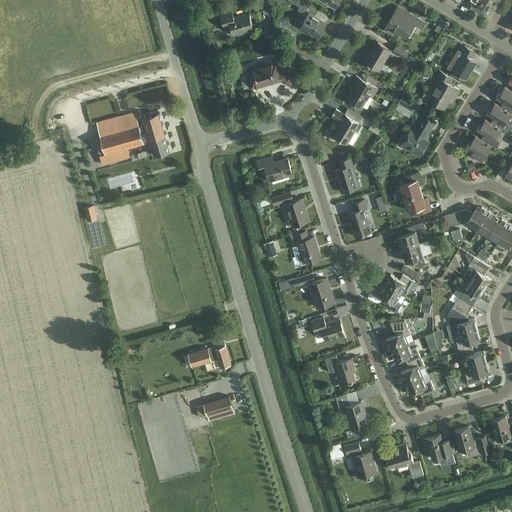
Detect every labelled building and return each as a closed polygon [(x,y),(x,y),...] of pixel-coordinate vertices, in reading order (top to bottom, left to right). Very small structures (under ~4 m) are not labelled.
[(299,0),(298,0),(296,4),(299,6),(297,9),(301,12),(299,16),(304,19),(300,25),(318,36),(326,23),(314,15),(317,10),(306,4),(299,0)] [(486,9),(491,0),(462,0),(461,1),(471,8),(475,3),(486,9)] [(220,14),(224,26),(230,25),(232,33),(253,28),(248,12),(233,16),(231,11),(220,14)] [(394,11),(383,28),(386,30),(388,26),(406,37),(415,23),(421,27),(425,22),(409,12),(406,18),(394,11)] [(286,17),(278,19),(280,26),(288,24),(286,17)] [(328,20),(326,26),(335,29),(337,24),(328,20)] [(371,52),(370,51),(364,61),(378,69),(391,49),(378,41),(371,52)] [(256,44),(249,47),(251,54),(258,51),(256,44)] [(404,58),(408,51),(396,44),(392,51),(404,58)] [(455,55),(447,67),(453,71),(465,78),(476,60),(472,58),(475,52),(463,45),(457,55),(461,57),(461,58),(455,55)] [(414,67),(418,61),(410,56),(406,62),(414,67)] [(257,67),(247,70),(252,86),(273,80),(273,81),(281,79),(290,84),(297,72),(287,66),(285,70),(274,64),(272,64),(271,59),(256,64),(257,67)] [(436,85),(428,98),(442,107),(450,94),(454,96),(459,89),(449,83),(452,78),(440,70),(432,82),(436,85)] [(355,84),(347,98),(361,106),(368,94),(372,96),(377,88),(356,75),(351,82),(355,84)] [(498,91),(495,95),(503,100),(499,105),(511,112),(511,110),(511,90),(504,86),(500,92),(498,91)] [(395,92),(391,97),(396,101),(400,95),(395,92)] [(417,103),(402,94),(397,102),(412,111),(417,103)] [(488,107),(485,112),(493,116),(489,122),(501,129),(506,132),(511,121),(507,118),(511,112),(499,105),(494,102),(490,108),(488,107)] [(341,121),(332,135),(347,143),(355,129),(357,130),(362,123),(344,113),(336,108),(331,115),(341,121)] [(139,110),(97,121),(101,136),(106,153),(124,148),(128,147),(133,145),(143,142),(143,141),(148,139),(144,124),(139,126),(136,117),(141,116),(139,110)] [(148,139),(150,139),(165,134),(158,113),(142,118),(144,124),(148,139)] [(412,130),(410,129),(401,144),(419,154),(428,140),(422,136),(429,125),(431,126),(434,120),(422,113),(412,130)] [(478,123),(475,128),(483,132),(480,138),(491,144),(496,147),(500,141),(495,138),(501,129),(489,122),(484,118),(480,125),(478,123)] [(376,125),(372,132),(377,135),(381,128),(376,125)] [(169,151),(165,134),(150,139),(154,155),(169,151)] [(481,161),(491,144),(480,138),(474,134),(470,141),(468,139),(466,144),(473,149),(470,154),(481,161)] [(101,136),(95,137),(100,155),(106,153),(101,136)] [(259,166),(265,165),(270,180),(289,174),(291,178),(294,177),(288,157),(275,161),(273,155),(257,160),(259,166)] [(340,167),(335,169),(342,191),(359,186),(352,164),(354,163),(352,156),(338,161),(340,167)] [(394,195),(395,199),(404,197),(421,191),(418,184),(422,183),(419,171),(402,176),(404,182),(400,184),(402,189),(395,191),(394,192),(394,193),(394,195)] [(274,204),(293,198),(291,191),(272,197),(274,204)] [(423,198),(421,191),(404,197),(408,209),(412,208),(413,214),(430,209),(427,197),(423,198)] [(253,197),(255,207),(272,203),(269,193),(253,197)] [(302,197),(286,203),(293,225),(308,220),(304,207),(305,207),(302,197)] [(348,212),(356,236),(371,231),(363,208),(367,207),(364,199),(352,203),(354,211),(348,212)] [(94,204),(85,206),(89,220),(98,217),(94,204)] [(477,228),(487,210),(480,206),(477,211),(474,209),(472,212),(466,208),(460,209),(464,221),(468,220),(467,221),(477,228)] [(464,221),(460,209),(454,211),(458,223),(464,221)] [(487,234),(496,220),(493,218),(495,214),(487,210),(477,228),(487,234)] [(458,223),(454,211),(449,213),(452,225),(458,223)] [(452,225),(449,213),(443,215),(447,226),(452,225)] [(498,240),(508,223),(501,218),(499,222),(496,220),(487,234),(498,240)] [(425,227),(423,221),(407,226),(409,232),(398,235),(402,247),(419,242),(415,230),(425,227)] [(511,224),(508,223),(498,240),(508,246),(511,239),(511,224)] [(306,230),(291,234),(295,246),(292,246),(295,255),(299,254),(302,263),(305,262),(320,258),(317,249),(316,250),(315,246),(317,245),(314,236),(308,237),(306,230)] [(366,242),(371,243),(371,237),(378,238),(379,235),(367,233),(366,242)] [(273,240),(266,242),(268,249),(275,247),(273,240)] [(423,255),(419,242),(402,247),(406,260),(423,255)] [(481,257),(486,249),(482,247),(477,255),(481,257)] [(485,259),(489,252),(486,249),(481,257),(485,259)] [(470,266),(464,275),(470,278),(485,288),(491,279),(484,274),(489,265),(474,256),(468,265),(470,266)] [(287,268),(291,265),(286,257),(281,260),(287,268)] [(413,277),(417,272),(403,264),(400,269),(413,277)] [(491,265),(488,270),(499,275),(501,270),(491,265)] [(295,285),(314,279),(312,273),(293,279),(295,285)] [(391,274),(384,284),(400,294),(404,287),(409,290),(415,281),(402,274),(399,279),(391,274)] [(310,283),(317,307),(334,301),(327,278),(310,283)] [(485,288),(470,278),(464,287),(480,297),(485,288)] [(397,300),(400,294),(384,284),(378,294),(387,299),(384,305),(396,312),(402,303),(397,300)] [(457,287),(453,293),(459,296),(460,297),(464,291),(457,287)] [(374,293),(372,297),(379,301),(382,297),(374,293)] [(449,324),(446,325),(448,330),(449,336),(459,333),(477,328),(474,317),(468,319),(467,315),(466,315),(472,304),(460,297),(459,296),(452,307),(448,313),(451,323),(449,324)] [(423,303),(422,310),(424,311),(423,316),(432,316),(432,305),(423,303)] [(323,316),(311,320),(315,332),(322,330),(325,339),(344,333),(340,319),(326,323),(323,316)] [(386,338),(391,349),(408,342),(405,335),(410,333),(405,320),(390,321),(395,334),(386,338)] [(461,339),(456,340),(459,351),(472,347),(471,341),(480,338),(477,328),(459,333),(461,339)] [(208,347),(189,352),(192,366),(212,360),(211,359),(218,357),(220,366),(231,363),(223,338),(213,341),(214,345),(208,347)] [(411,349),(408,342),(391,349),(395,361),(405,357),(407,362),(420,356),(416,346),(411,349)] [(435,342),(429,345),(431,351),(438,349),(435,342)] [(472,347),(459,351),(462,361),(467,360),(468,366),(486,361),(484,350),(474,353),(472,347)] [(329,371),(336,371),(340,385),(355,380),(352,367),(354,366),(351,357),(338,361),(336,354),(324,357),(329,371)] [(425,366),(420,356),(407,362),(409,368),(400,372),(405,383),(422,375),(419,369),(425,366)] [(470,372),(465,373),(468,383),(481,380),(480,374),(489,371),(486,361),(468,366),(470,372)] [(423,375),(437,370),(435,364),(421,370),(423,375)] [(425,382),(422,375),(405,383),(410,394),(419,390),(421,395),(435,390),(430,380),(425,382)] [(339,407),(344,405),(352,428),(363,425),(369,423),(362,400),(350,404),(346,393),(336,396),(339,407)] [(229,395),(196,405),(200,416),(208,414),(209,420),(234,412),(229,395)] [(491,419),(496,440),(511,435),(505,415),(491,419)] [(352,428),(346,430),(348,437),(365,432),(363,425),(352,428)] [(454,429),(460,450),(468,448),(470,456),(483,452),(483,453),(489,451),(485,435),(478,437),(479,438),(473,440),(469,425),(454,429)] [(440,434),(422,439),(424,447),(428,445),(432,458),(442,455),(444,465),(455,462),(452,452),(454,451),(452,444),(450,438),(442,441),(440,434)] [(351,455),(355,469),(354,469),(356,477),(358,477),(377,471),(371,450),(360,453),(359,449),(361,449),(358,440),(344,444),(346,453),(352,451),(353,455),(351,455)] [(395,449),(386,451),(389,464),(396,462),(397,467),(409,464),(412,477),(423,474),(419,460),(414,461),(411,453),(409,454),(406,443),(394,446),(395,449)] [(437,478),(430,480),(432,487),(439,485),(437,478)]
